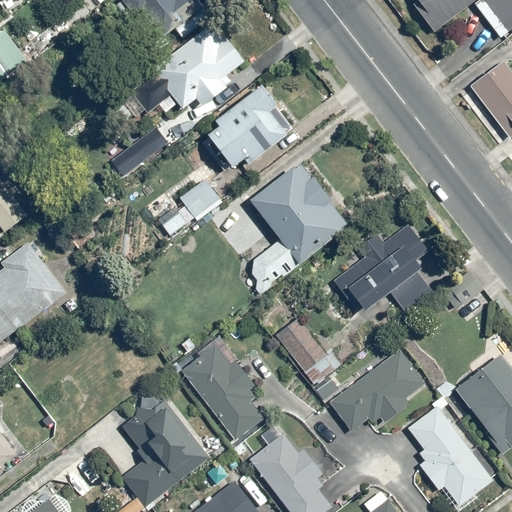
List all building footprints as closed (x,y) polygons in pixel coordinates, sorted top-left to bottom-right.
[(165,37),(175,29),(182,39),(202,24),(194,14),(202,8),(195,0),(117,0),(115,2),(150,48),(155,54),(169,43),(165,37)] [(511,27),(511,0),(415,0),(424,11),(420,15),(433,32),(472,2),(499,38),(511,27)] [(194,99),(198,105),(201,108),(234,83),(228,75),(258,52),(240,28),(227,38),(214,22),(127,88),(146,113),(165,98),(177,113),(194,99)] [(511,73),(503,62),(470,87),(504,131),(511,125),(511,73)] [(0,83),(9,76),(0,64),(0,83)] [(292,130),(261,87),(215,120),(219,126),(206,136),(231,169),(242,160),(246,164),(292,130)] [(157,123),(129,144),(141,161),(169,141),(164,134),(157,123)] [(249,199),(279,236),(237,271),(258,297),(346,226),(328,204),(332,201),(298,159),(249,199)] [(0,231),(3,235),(30,215),(0,175),(0,231)] [(205,179),(179,197),(186,207),(161,226),(168,235),(219,199),(205,179)] [(433,248),(406,213),(364,246),(367,251),(334,277),(361,311),(385,293),(402,315),(433,291),(412,264),(433,248)] [(12,260),(0,268),(0,341),(65,292),(29,246),(12,260)] [(482,288),(468,270),(445,287),(459,306),(482,288)] [(339,363),(299,314),(273,335),(313,384),(339,363)] [(259,388),(252,380),(220,339),(180,371),(235,440),(246,431),(263,418),(251,403),(254,401),(250,395),(259,388)] [(316,386),(328,402),(350,432),(369,418),(373,424),(381,418),(384,421),(407,404),(403,399),(423,384),(399,351),(342,392),(331,375),(316,386)] [(502,453),(511,445),(511,370),(500,354),(454,389),(502,453)] [(149,403),(121,426),(139,447),(134,451),(142,461),(120,479),(145,508),(209,455),(165,403),(164,401),(154,409),(149,403)] [(437,407),(407,429),(423,450),(419,452),(426,460),(419,465),(438,491),(442,488),(457,507),(492,481),(437,407)] [(298,453),(285,437),(287,434),(277,421),(260,434),(268,445),(248,460),(289,511),(323,511),(330,506),(318,491),(324,486),(315,475),(322,470),(304,448),(298,453)] [(15,454),(0,436),(0,475),(6,470),(1,465),(15,454)] [(105,480),(84,454),(51,480),(72,506),(105,480)] [(192,511),(257,511),(234,481),(192,511)] [(396,511),(380,490),(361,504),(367,511),(396,511)] [(56,511),(46,499),(30,511),(56,511)]
